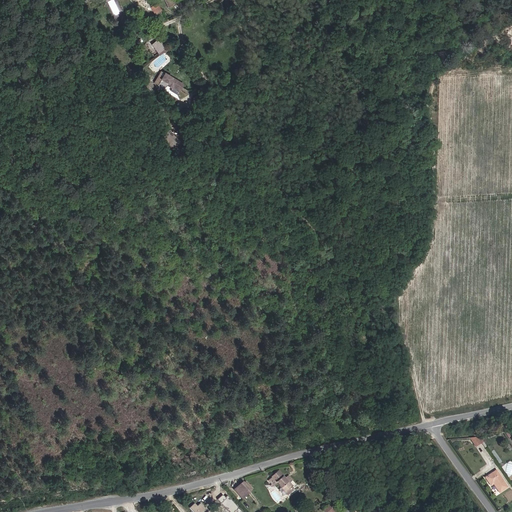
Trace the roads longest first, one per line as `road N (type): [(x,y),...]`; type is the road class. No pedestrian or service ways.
road 1 (track): [(0,159),(65,210),(223,258),(270,305),(333,285),(368,291)]
road 2 (unclassified): [(48,511),(172,491),(428,424)]
road 3 (track): [(428,424),(396,325),(271,176)]
